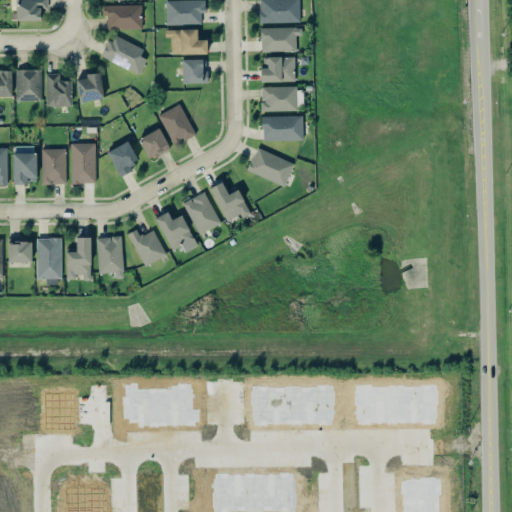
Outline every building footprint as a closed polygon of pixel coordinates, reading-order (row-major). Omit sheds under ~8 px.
[(15,0),(16,20),(40,20),(40,8),(47,8),(47,0),(15,0)] [(166,0),(167,24),(201,23),(201,12),(205,12),(205,0),(166,0)] [(259,0),(259,22),(300,22),(299,0),(259,0)] [(142,28),(141,4),(103,5),(103,15),(107,15),(107,29),(142,28)] [(261,51),(296,50),(296,34),(301,34),(301,26),(260,27),(261,51)] [(207,53),(207,39),(197,39),(197,28),(165,29),(165,37),(171,37),(171,53),(207,53)] [(101,55),(139,73),(146,58),(140,55),(144,48),(112,33),(101,55)] [(295,81),(294,56),(264,56),(264,67),(260,67),(260,81),(295,81)] [(206,58),(182,59),(182,82),(207,82),(206,58)] [(11,69),(0,69),(0,95),(12,96),(11,69)] [(41,100),(41,69),(16,69),(17,100),(41,100)] [(71,80),(59,79),(59,73),(46,72),(45,105),(71,105),(71,80)] [(86,77),(75,79),(79,102),(104,97),(99,72),(86,74),(86,77)] [(261,110),(300,111),(300,87),(261,86),(261,110)] [(159,113),(174,145),(195,135),(180,103),(159,113)] [(262,116),(262,140),(302,139),(302,115),(262,116)] [(149,159),(170,148),(159,127),(138,138),(149,159)] [(132,170),(130,163),(137,161),(129,141),(107,149),(117,176),(132,170)] [(95,142),(71,142),(71,183),(95,182),(95,142)] [(12,184),(27,184),(27,179),(36,179),(36,145),(12,145),(12,184)] [(41,148),(42,184),(66,183),(66,148),(41,148)] [(247,172),(286,184),(293,160),(255,148),(247,172)] [(238,188),(227,193),(221,181),(209,187),(225,221),(240,214),(242,217),(250,213),(238,188)] [(183,202),(198,234),(220,223),(205,191),(183,202)] [(154,218),(171,250),(182,244),(185,251),(197,245),(181,214),(171,219),(167,211),(154,218)] [(127,233),(144,265),(166,254),(153,229),(141,235),(137,228),(127,233)] [(98,273),(115,272),(115,277),(123,277),(122,235),(97,236),(98,273)] [(66,276),(83,276),(83,279),(91,279),(90,236),(76,237),(76,248),(65,248),(66,276)] [(31,239),(8,239),(7,261),(31,261),(31,239)]
